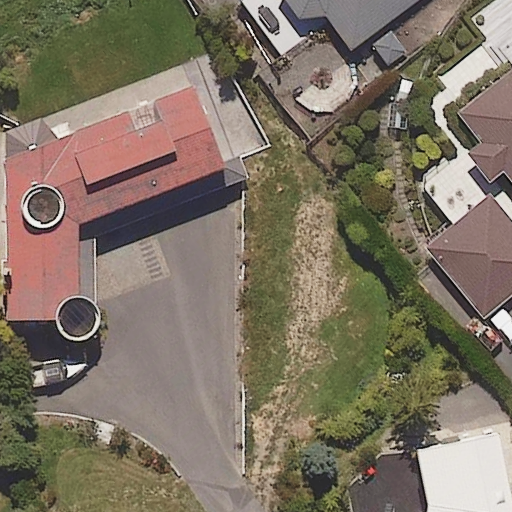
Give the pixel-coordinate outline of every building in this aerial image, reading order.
[(282,0),(294,17),(320,16),(344,50),(414,0),(282,0)] [(502,168),(511,181),(511,62),(451,108),(474,139),(461,149),(485,181),(502,168)] [(44,126),(42,119),(6,132),(5,321),(56,322),(56,326),(56,329),(58,332),(59,335),(61,337),(64,339),(67,341),(70,342),(73,342),(76,342),(79,342),(82,340),(85,339),(87,337),(90,334),(91,332),(92,328),(93,325),(93,323),(90,262),(75,262),(75,227),(221,173),(186,75),(44,126)] [(511,291),(511,223),(487,193),(422,246),(480,317),(511,291)] [(416,508),(415,511),(505,511),(491,431),(406,443),(416,508)]
